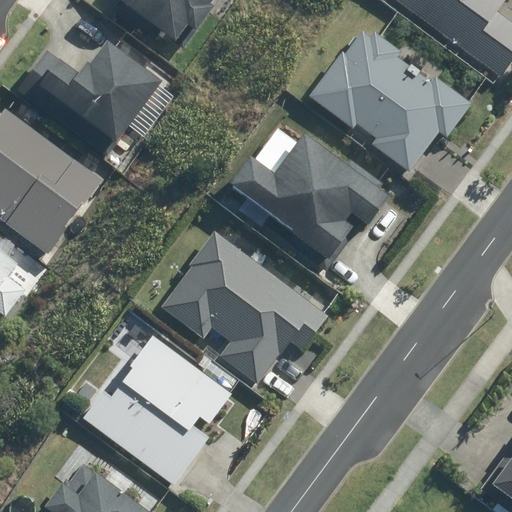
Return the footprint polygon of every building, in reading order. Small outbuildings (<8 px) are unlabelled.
[(215,0),(121,0),(119,5),(175,44),(187,27),(198,34),(212,14),(208,11),(215,0)] [(394,0),(454,41),(448,50),(497,83),(511,60),(511,34),(496,23),(511,0),(394,0)] [(446,142),(473,105),(364,24),(309,99),(409,172),(437,135),(446,142)] [(161,85),(107,44),(79,77),(47,52),(16,92),(104,159),(161,85)] [(0,219),(46,254),(101,181),(6,110),(0,118),(0,219)] [(344,166),(305,136),(274,177),(249,158),(227,186),(328,263),(352,231),(344,225),(351,215),(368,227),(395,193),(350,158),(344,166)] [(328,318),(214,233),(157,309),(204,344),(213,332),(229,343),(216,360),(253,389),(288,342),(302,353),(328,318)] [(18,266),(0,252),(0,318),(24,286),(11,276),(18,266)] [(106,391),(83,421),(174,488),(208,441),(203,437),(234,396),(154,336),(111,395),(106,391)] [(511,453),(484,491),(511,511),(511,453)] [(47,511),(139,511),(82,466),(46,511),(47,511)]
